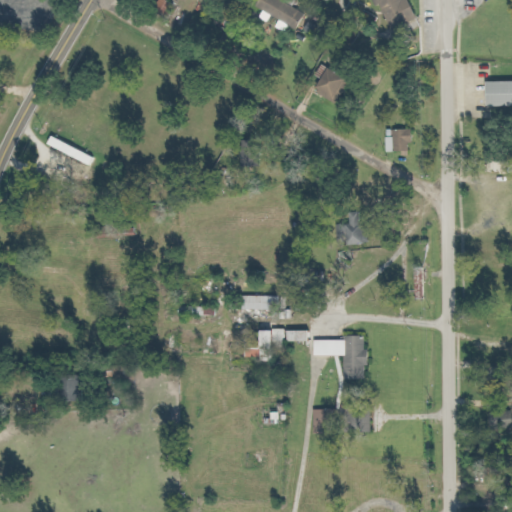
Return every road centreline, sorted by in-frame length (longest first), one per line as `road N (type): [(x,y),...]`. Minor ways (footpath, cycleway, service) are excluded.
road 1 (residential): [(447,511),(446,0)]
road 2 (residential): [(447,202),(103,0)]
road 3 (residential): [(0,161),(90,0)]
